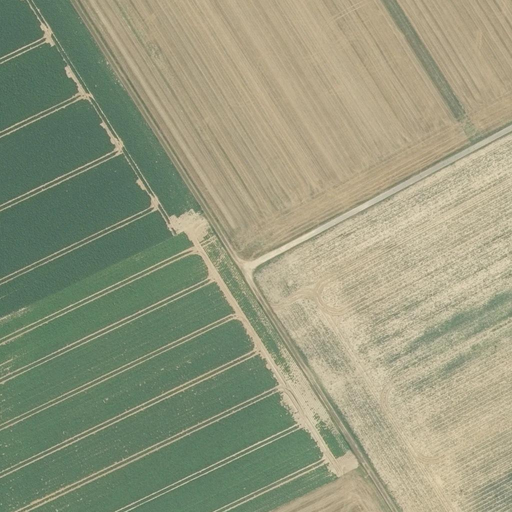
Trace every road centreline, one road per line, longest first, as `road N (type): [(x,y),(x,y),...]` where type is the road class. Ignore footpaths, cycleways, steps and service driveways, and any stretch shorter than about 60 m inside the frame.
road 1 (track): [(511,126),(245,267),(73,0)]
road 2 (track): [(395,511),(245,267)]
